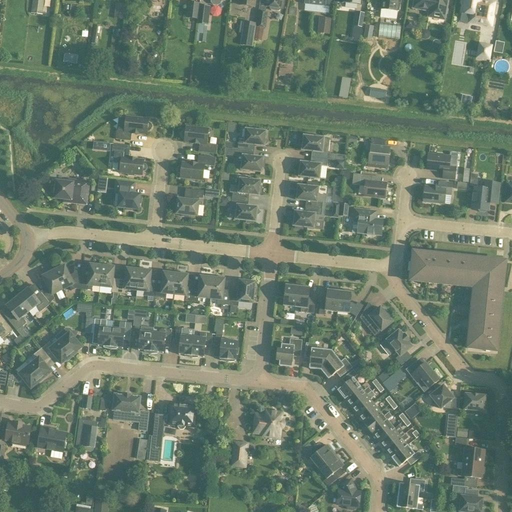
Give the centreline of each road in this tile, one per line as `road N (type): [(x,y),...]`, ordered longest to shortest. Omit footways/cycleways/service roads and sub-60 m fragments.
road 1 (residential): [(506,511),(503,391),(464,370),(385,265)]
road 2 (residential): [(0,399),(48,403),(85,368),(99,366),(258,382)]
road 3 (residential): [(258,382),(313,396),(376,476),(379,511)]
road 4 (residential): [(26,239),(59,232),(154,241)]
road 5 (residential): [(258,382),(271,254)]
